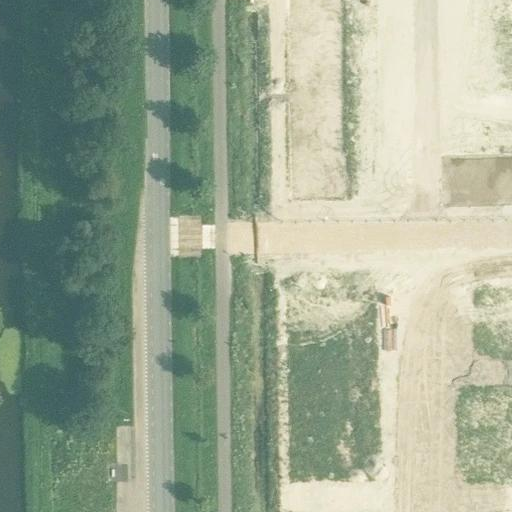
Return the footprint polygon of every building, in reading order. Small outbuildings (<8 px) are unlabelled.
[(331,0),(291,0),(292,18),(332,18),(331,0)] [(382,9),(370,9),(370,17),(382,17),(382,9)] [(382,17),(370,17),(370,25),(382,25),(382,17)] [(332,18),(292,18),(292,40),(296,40),(332,39),(332,18)] [(475,28),(463,28),(463,36),(475,36),(475,28)] [(475,36),(463,36),(463,44),(475,44),(475,36)] [(332,39),(296,40),(296,61),(336,61),(336,39),(332,39)] [(382,52),(370,52),(370,60),(382,60),(382,52)] [(382,60),(370,60),(371,68),(383,68),(382,60)] [(336,61),(296,61),(297,83),(337,82),(336,61)] [(475,71),(463,72),(463,80),(475,79),(475,71)] [(475,79),(463,80),(463,88),(475,87),(475,79)] [(337,82),(297,83),(297,104),(333,104),(337,104),(337,82)] [(383,96),(371,96),(371,104),(383,103),(383,96)] [(383,103),(371,104),(371,112),(383,111),(383,103)] [(297,104),(293,105),(293,126),(333,126),(333,104),(297,104)] [(467,113),(459,113),(459,125),(467,125),(467,113)] [(475,113),(467,113),(467,125),(475,125),(475,113)] [(510,113),(502,113),(502,125),(510,125),(510,113)] [(383,125),(371,125),(371,133),(383,133),(383,125)] [(333,126),(293,126),(293,149),(333,148),(333,126)] [(341,161),(300,161),(300,194),(341,194),(341,161)] [(467,161),(444,161),(445,201),(468,201),(467,161)] [(489,161),(467,161),(468,201),(489,201),(489,161)] [(510,161),(489,161),(489,201),(511,201),(510,161)] [(322,285),(297,285),(297,311),(343,310),(343,272),(324,273),(324,285),(322,285)] [(496,311),(484,311),(484,330),(511,329),(511,283),(496,284),(496,311)] [(343,310),(297,311),(298,336),(325,336),(325,348),(343,348),(343,310)] [(338,361),(298,361),(298,384),(338,384),(338,361)] [(386,375),(374,375),(374,383),(386,383),(386,375)] [(511,380),(499,380),(500,403),(511,403),(511,380)] [(338,384),(298,384),(299,406),(338,405),(338,384)] [(511,403),(500,403),(500,425),(511,424),(511,403)] [(338,405),(299,406),(299,427),(338,427),(338,405)] [(511,424),(500,425),(500,445),(500,446),(511,446),(511,424)] [(338,427),(299,427),(299,449),(339,449),(338,427)] [(460,439),(448,439),(448,447),(460,447),(460,439)] [(511,446),(500,446),(496,446),(496,468),(511,467),(511,446)] [(460,447),(448,447),(448,455),(460,455),(460,447)] [(339,449),(299,449),(299,471),(339,470),(339,449)] [(387,462),(375,462),(375,470),(387,470),(387,462)] [(511,467),(496,468),(497,491),(511,490),(511,467)] [(460,469),(448,469),(448,477),(460,477),(460,469)] [(339,470),(299,471),(300,493),(339,493),(339,470)] [(387,470),(375,470),(375,478),(387,477),(387,470)]
